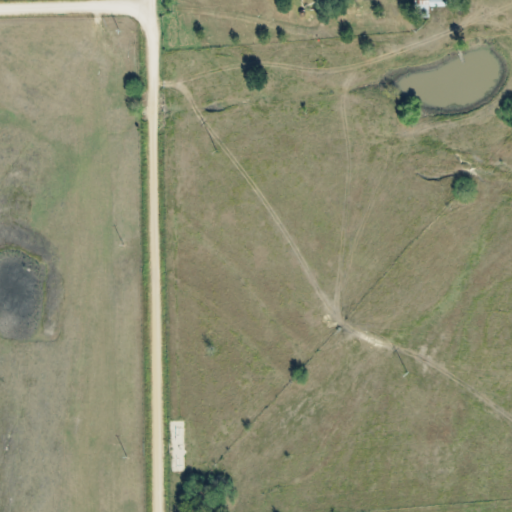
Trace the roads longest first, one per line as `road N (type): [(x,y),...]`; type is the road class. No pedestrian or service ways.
road 1 (residential): [(162,511),(155,0)]
road 2 (residential): [(0,8),(156,6)]
